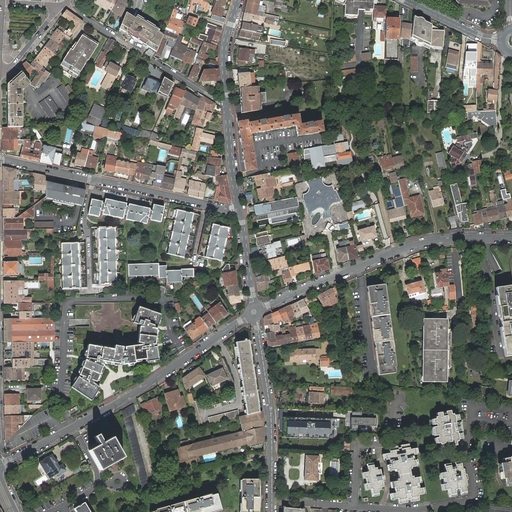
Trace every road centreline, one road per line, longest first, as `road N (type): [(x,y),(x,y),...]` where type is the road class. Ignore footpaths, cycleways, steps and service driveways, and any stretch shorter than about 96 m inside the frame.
road 1 (residential): [(254,311),(133,394),(0,465)]
road 2 (residential): [(270,501),(414,510),(468,500),(469,419)]
road 3 (residential): [(254,311),(418,244),(511,237)]
road 4 (residential): [(239,211),(0,159)]
road 5 (residential): [(254,311),(269,414),(270,501)]
road 6 (residential): [(226,106),(64,5)]
